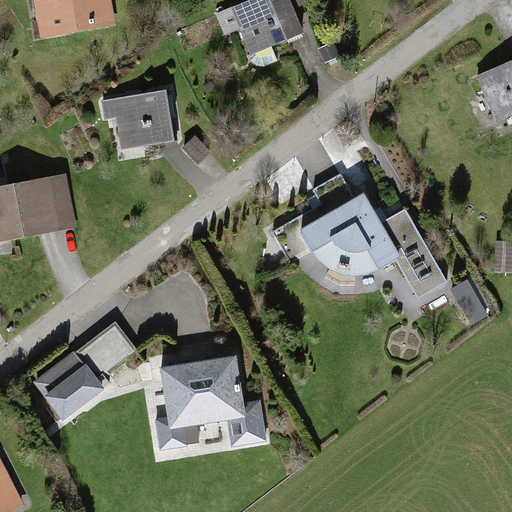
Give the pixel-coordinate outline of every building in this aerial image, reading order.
[(105,0),(33,0),(40,44),(111,33),(105,0)] [(287,0),(278,0),(218,23),(225,42),(237,38),(245,60),(302,39),(287,0)] [(511,72),(480,85),(496,126),(511,119),(511,72)] [(169,101),(106,106),(108,125),(119,124),(121,151),(173,147),(169,101)] [(64,186),(0,197),(0,249),(73,236),(64,186)] [(450,290),(408,216),(381,232),(366,206),(303,243),(327,284),(336,290),(352,292),(365,294),(401,273),(421,307),(450,290)] [(75,361),(34,389),(60,427),(102,398),(75,361)] [(230,428),(232,449),(266,444),(262,406),(244,409),(238,365),(162,376),(169,424),(156,426),(160,458),(195,454),(193,433),(230,428)] [(0,466),(0,511),(26,511),(3,465),(0,466)]
